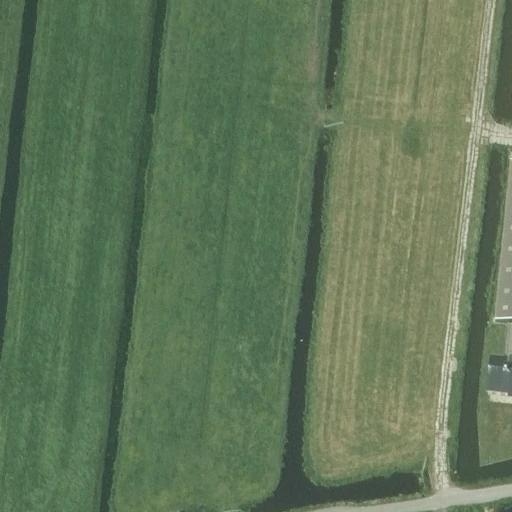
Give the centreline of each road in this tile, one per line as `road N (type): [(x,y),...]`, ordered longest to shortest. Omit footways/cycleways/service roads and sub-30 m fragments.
road 1 (track): [(436,502),(492,0)]
road 2 (unclassified): [(384,511),(511,489)]
